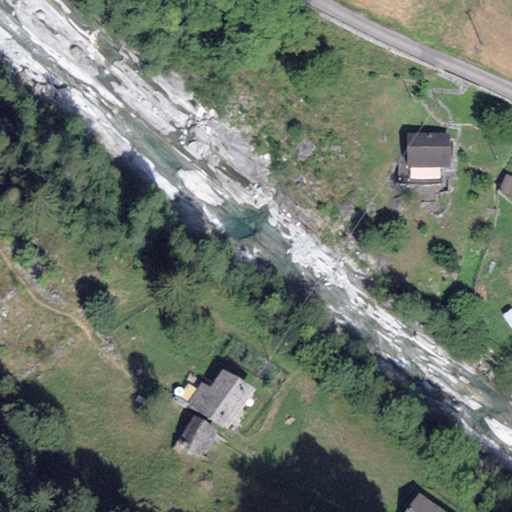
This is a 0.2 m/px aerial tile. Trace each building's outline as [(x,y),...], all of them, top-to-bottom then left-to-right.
[(450,133),(406,133),(406,168),(450,167),(450,133)] [(509,193),(511,186),(511,178),(505,176),(499,188),(509,193)] [(227,430),(254,388),(222,368),(209,387),(201,382),(187,405),(227,430)] [(217,430),(194,416),(181,436),(190,441),(184,451),(199,460),(217,430)] [(444,511),(419,494),(406,511),(444,511)]
